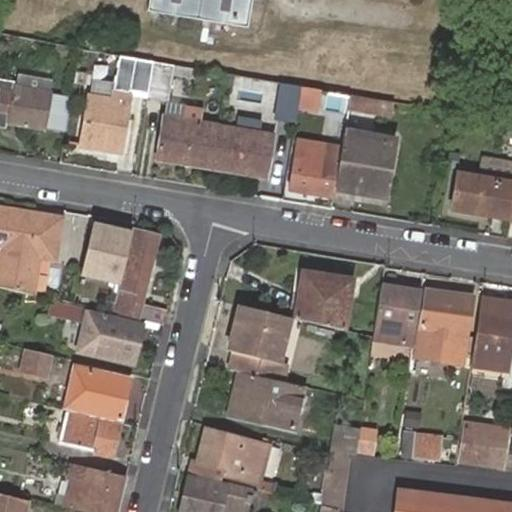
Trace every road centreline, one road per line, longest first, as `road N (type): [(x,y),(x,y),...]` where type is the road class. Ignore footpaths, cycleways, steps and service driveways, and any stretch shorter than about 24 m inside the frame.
road 1 (residential): [(147,511),(216,213)]
road 2 (residential): [(216,213),(511,262)]
road 3 (residential): [(0,175),(216,213)]
